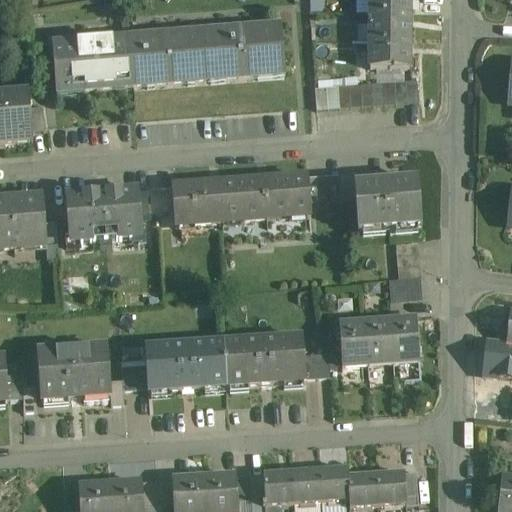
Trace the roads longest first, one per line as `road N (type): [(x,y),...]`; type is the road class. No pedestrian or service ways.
road 1 (residential): [(458,433),(0,464)]
road 2 (residential): [(0,171),(455,133)]
road 3 (residential): [(458,433),(459,280)]
road 4 (residential): [(459,280),(455,133)]
